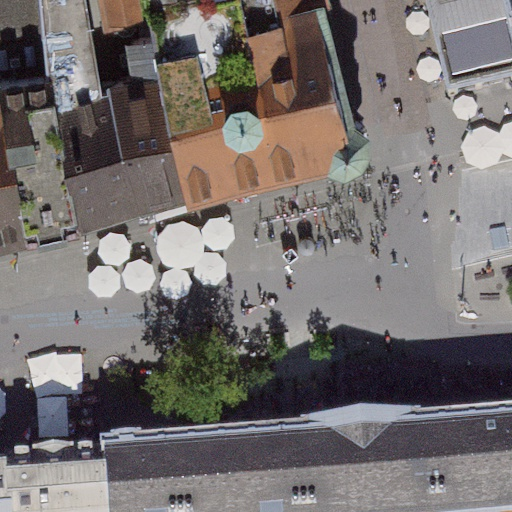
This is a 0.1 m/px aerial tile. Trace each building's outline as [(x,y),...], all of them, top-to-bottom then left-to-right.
[(0,0),(0,39),(30,218),(84,207),(48,0),(0,0)] [(48,0),(84,207),(142,190),(105,0),(48,0)] [(105,0),(142,190),(196,170),(162,30),(155,0),(105,0)] [(155,0),(162,30),(275,0),(155,0)] [(275,0),(162,30),(196,170),(274,150),(346,133),(356,134),(370,129),(380,117),(374,92),(357,81),(331,0),(275,0)] [(511,85),(511,0),(429,0),(454,99),(511,85)] [(0,225),(30,218),(0,39),(0,225)] [(327,375),(295,378),(298,414),(330,411),(327,375)] [(511,511),(511,443),(415,452),(414,448),(316,456),(316,461),(139,474),(138,470),(121,472),(121,476),(106,477),(108,511),(511,511)] [(108,511),(106,477),(106,475),(77,477),(77,475),(37,478),(38,480),(7,483),(7,485),(9,511),(108,511)] [(9,511),(7,485),(0,485),(0,511),(9,511)]
